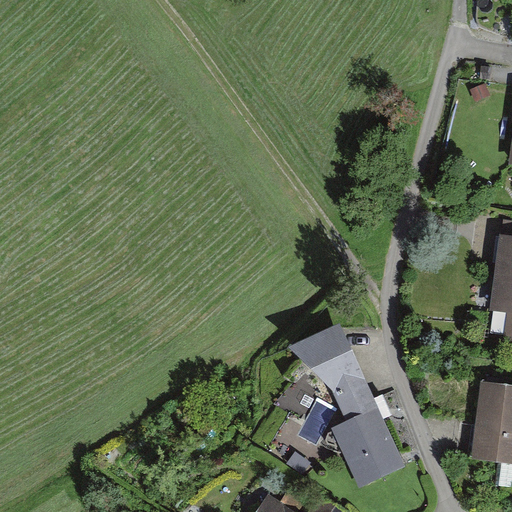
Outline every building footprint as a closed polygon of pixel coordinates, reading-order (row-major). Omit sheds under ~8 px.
[(505,338),(511,338),(511,238),(500,237),(490,313),(508,316),(505,338)] [(328,406),(341,433),(374,420),(336,340),(284,362),(328,406)] [(471,459),(511,464),(511,384),(482,380),(471,459)] [(356,500),(402,479),(376,421),(329,442),(356,500)] [(350,511),(322,493),(309,511),(294,511),(269,496),(258,511),(350,511)]
